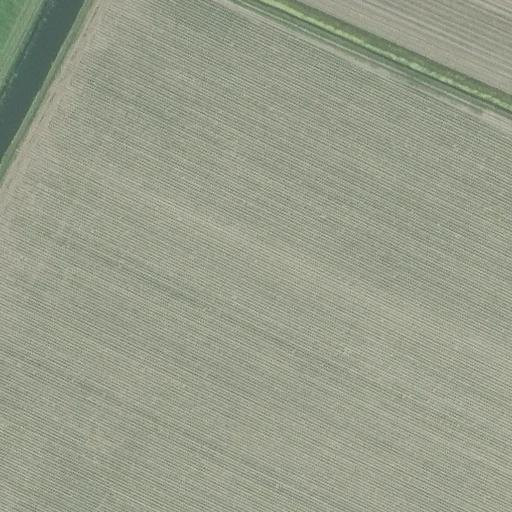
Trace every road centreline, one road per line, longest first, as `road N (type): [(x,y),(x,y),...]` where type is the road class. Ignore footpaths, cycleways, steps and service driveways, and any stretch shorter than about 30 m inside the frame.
road 1 (track): [(227,0),(511,124)]
road 2 (track): [(104,0),(0,205)]
